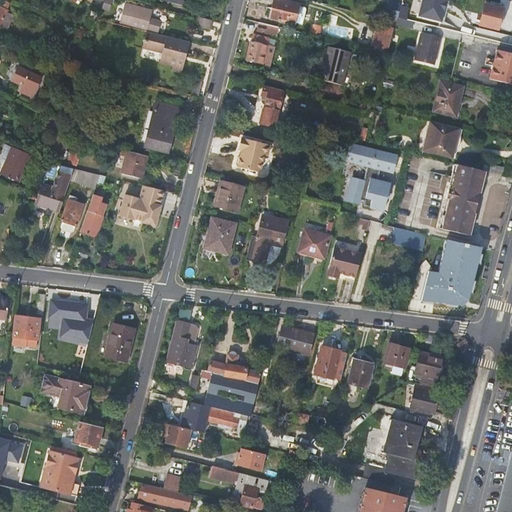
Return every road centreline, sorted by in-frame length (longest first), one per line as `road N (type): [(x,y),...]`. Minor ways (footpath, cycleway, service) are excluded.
road 1 (residential): [(163,291),(485,331)]
road 2 (residential): [(236,0),(163,291)]
road 3 (residential): [(163,291),(108,511)]
road 4 (secondary): [(485,331),(441,511)]
road 5 (secondary): [(456,511),(503,333)]
road 6 (residential): [(0,271),(163,291)]
